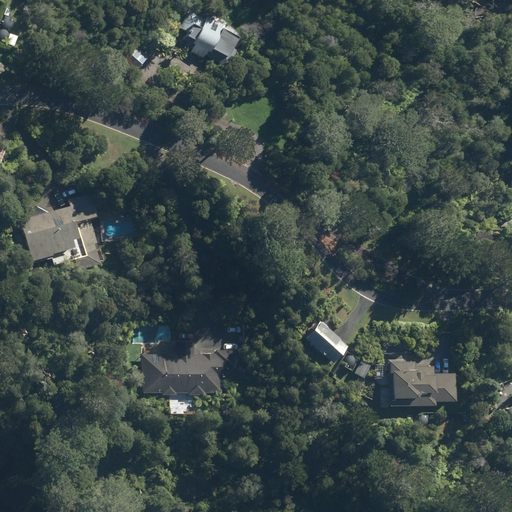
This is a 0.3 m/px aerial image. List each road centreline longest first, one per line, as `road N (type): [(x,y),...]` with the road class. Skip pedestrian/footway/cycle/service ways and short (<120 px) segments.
road 1 (residential): [(275,196),(227,167),(79,107),(0,97)]
road 2 (residential): [(463,301),(406,306),(358,287),(275,196)]
road 3 (residential): [(275,196),(394,274),(463,301)]
